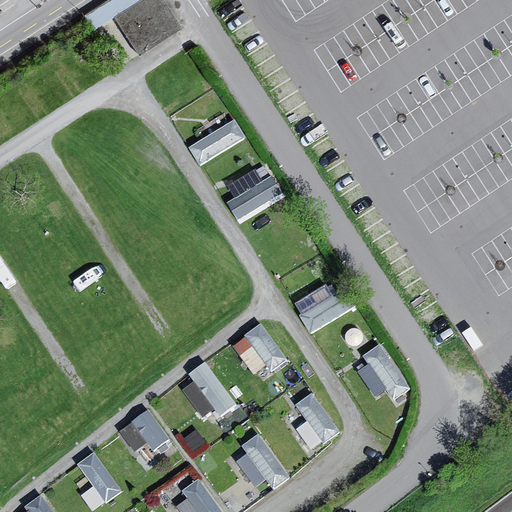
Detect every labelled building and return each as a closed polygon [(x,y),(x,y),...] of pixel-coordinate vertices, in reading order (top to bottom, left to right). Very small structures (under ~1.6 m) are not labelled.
[(165,0),(108,0),(85,16),(120,68),(183,27),(165,0)] [(236,120),(191,149),(201,166),(247,138),(236,120)] [(236,199),(229,204),(239,221),(283,194),(265,165),(229,186),(236,199)] [(311,327),(347,311),(333,281),(297,298),(311,327)] [(285,359),(261,325),(247,335),(259,351),(271,368),(285,359)] [(386,340),(358,354),(380,398),(408,384),(386,340)] [(234,402),(205,363),(191,373),(206,394),(220,412),(234,402)] [(336,430),(312,396),(298,406),(322,440),(336,430)] [(167,438),(148,413),(135,422),(141,431),(153,448),(167,438)] [(288,476),(259,436),(246,446),(260,466),(274,486),(288,476)] [(120,490),(94,454),(80,465),(95,485),(106,500),(120,490)] [(221,511),(199,481),(186,491),(200,511),(221,511)] [(52,511),(42,496),(28,506),(31,511),(52,511)]
